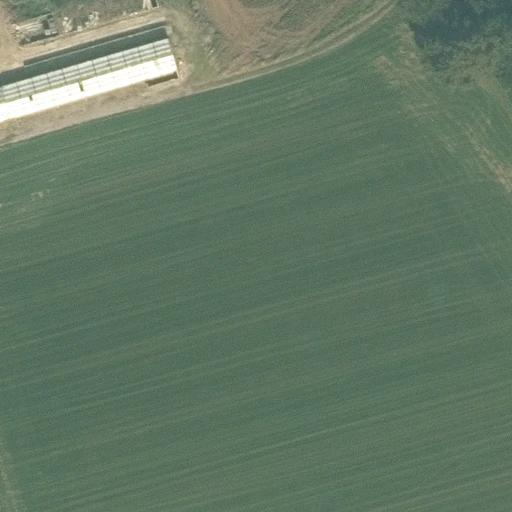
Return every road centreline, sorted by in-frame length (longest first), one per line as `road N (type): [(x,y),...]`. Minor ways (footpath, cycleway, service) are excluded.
road 1 (unknown): [(0,149),(307,58),(362,30),(397,0)]
road 2 (track): [(427,0),(511,136)]
